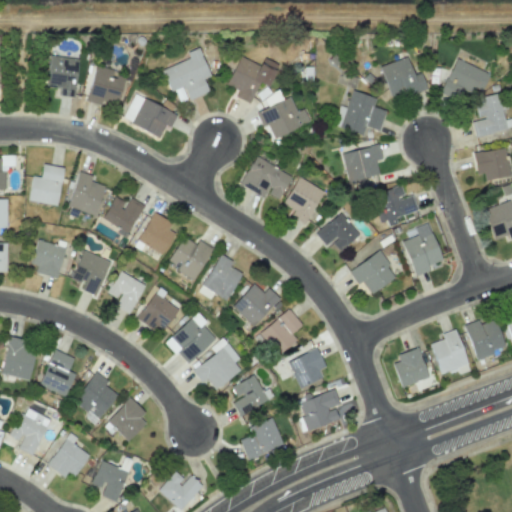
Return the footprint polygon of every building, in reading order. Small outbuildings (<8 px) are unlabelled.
[(209,76),(197,47),(185,52),(188,58),(160,70),(168,92),(173,90),(178,103),(207,91),(202,79),(209,76)] [(57,95),(72,97),(76,58),(47,55),(44,86),(58,88),(57,95)] [(277,64),(262,58),(259,65),(237,56),(225,85),(236,89),(233,97),(248,103),(257,82),(267,86),(277,64)] [(387,97),(403,92),(404,96),(425,90),(420,72),(411,75),(406,57),(378,65),(387,97)] [(488,74),(454,58),(438,91),(457,100),(463,88),(477,95),(488,74)] [(84,100),(98,105),(99,101),(116,105),(123,77),(111,74),(112,70),(94,65),(84,100)] [(270,139),(308,122),(302,109),(295,112),(288,96),(281,99),(277,90),(260,98),(265,108),(254,113),(262,130),(265,128),(270,139)] [(374,98),(350,90),(344,107),(337,105),(331,125),(360,135),(363,126),(377,130),(383,110),(371,106),(374,98)] [(163,125),(169,127),(175,115),(133,93),(120,119),(157,137),(163,125)] [(470,120),(473,135),(503,130),(498,94),(472,98),(476,119),(470,120)] [(339,153),(345,181),(377,174),(373,160),(380,159),(376,144),(339,153)] [(508,176),(503,147),(470,152),(474,174),(481,173),(482,180),(508,176)] [(0,189),(3,190),(3,164),(10,164),(10,157),(0,156),(0,189)] [(289,176),(253,156),(237,184),(262,197),(265,192),(276,199),(289,176)] [(61,167),(41,163),(38,177),(30,175),(26,200),(54,205),(61,167)] [(92,215),(102,186),(88,181),(90,176),(76,171),(64,206),(92,215)] [(303,224),(320,189),(294,176),(281,204),(291,209),(287,217),(303,224)] [(371,194),(383,227),(396,223),(394,217),(415,210),(409,194),(402,197),(398,184),(371,194)] [(140,203),(126,197),(123,202),(110,197),(100,220),(127,233),(140,203)] [(511,237),(511,212),(507,200),(481,210),(492,239),(505,234),(507,239),(511,237)] [(170,223),(152,212),(134,239),(159,255),(172,233),(166,229),(170,223)] [(323,245),(329,240),(337,251),(356,235),(338,212),(313,233),(323,245)] [(412,276),(430,269),(428,264),(439,260),(426,223),(403,231),(406,238),(399,241),(412,276)] [(190,279),(210,248),(196,240),(194,244),(181,236),(164,262),(190,279)] [(28,264),(35,265),(33,272),(54,278),(63,247),(34,239),(28,264)] [(106,259),(78,250),(69,279),(81,283),(78,290),(94,295),(106,259)] [(369,294),(394,276),(375,250),(346,271),(355,284),(360,281),(369,294)] [(208,298),(211,293),(224,300),(239,273),(227,266),(230,260),(216,253),(195,292),(208,298)] [(126,314),(142,285),(117,270),(104,292),(115,298),(111,305),(126,314)] [(251,326),(277,298),(266,288),(261,293),(250,283),(229,306),(251,326)] [(161,330),(177,306),(153,291),(134,319),(151,330),(155,325),(161,330)] [(289,333),(300,325),(286,308),(256,331),(275,355),(294,340),(289,333)] [(213,338),(200,325),(204,321),(195,312),(163,341),(184,365),(213,338)] [(461,325),(473,359),(503,348),(492,319),(478,324),(476,320),(461,325)] [(438,374),(456,368),(458,373),(466,370),(452,329),(439,334),(441,339),(427,344),(438,374)] [(33,349),(20,346),(21,339),(6,336),(0,363),(0,373),(26,380),(33,349)] [(237,358),(220,337),(207,347),(212,352),(190,370),(199,382),(204,379),(213,389),(237,370),(232,362),(237,358)] [(397,361),(390,364),(399,387),(426,377),(415,347),(394,355),(397,361)] [(322,367),(314,348),(285,360),(296,387),(320,377),(317,369),(322,367)] [(62,396),(73,374),(66,371),(71,358),(52,349),(36,384),(62,396)] [(115,395),(103,385),(106,381),(93,371),(68,402),(93,422),(115,395)] [(266,388),(261,391),(250,374),(229,387),(236,398),(229,403),(237,416),(271,396),(266,388)] [(337,404),(331,388),(297,402),(303,416),(295,419),(300,432),(336,418),(331,406),(337,404)] [(147,416),(127,397),(104,421),(124,440),(147,416)] [(14,448),(30,455),(47,419),(21,407),(8,436),(18,440),(14,448)] [(249,435),(237,439),(245,459),(280,445),(269,417),(246,426),(249,435)] [(63,477),(66,471),(74,475),(86,453),(63,440),(47,468),(63,477)] [(129,459),(121,457),(118,467),(97,460),(89,484),(101,488),(98,496),(115,501),(129,459)] [(177,510),(200,486),(187,474),(182,480),(173,471),(155,489),(177,510)]
